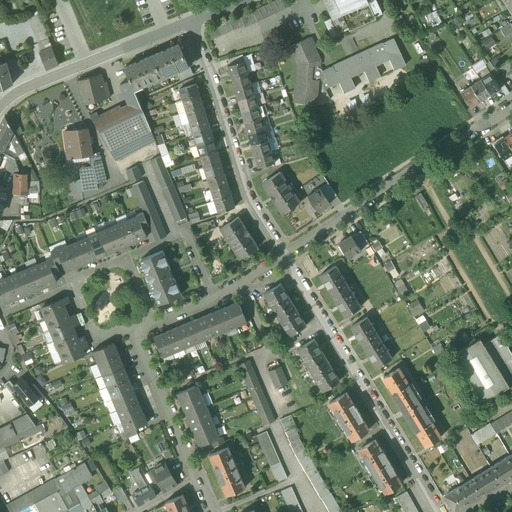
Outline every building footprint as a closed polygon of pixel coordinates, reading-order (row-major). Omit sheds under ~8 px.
[(287,0),(276,0),(253,11),(258,22),(290,7),(287,0)] [(324,21),(331,37),(348,29),(349,31),(376,19),(375,17),(382,14),(376,0),(323,0),(332,18),(324,21)] [(511,13),(511,0),(503,0),(511,14),(511,13)] [(245,28),(258,22),(253,11),(240,17),(244,26),(245,28)] [(462,16),(465,21),(473,16),(470,11),(462,16)] [(28,18),(38,43),(48,39),(39,15),(28,18)] [(211,40),(244,26),(240,17),(240,16),(207,29),(211,40)] [(465,21),(464,22),(469,30),(479,24),(474,16),(473,16),(465,21)] [(462,28),(455,17),(448,22),(455,33),(462,28)] [(511,24),(511,23),(500,30),(505,37),(511,33),(511,24)] [(489,28),(482,32),(485,39),(493,34),(489,28)] [(491,37),(482,42),(487,50),(496,44),(491,37)] [(318,78),(320,78),(318,74),(323,72),(322,71),(322,70),(321,70),(320,69),(320,68),(319,68),(318,68),(318,66),(319,66),(320,60),(315,50),(315,51),(313,48),(315,47),(311,38),(290,47),(297,64),(294,96),(298,97),(297,103),(312,104),(313,100),(316,99),(318,80),(316,80),(317,78),(318,78)] [(333,66),(322,71),(323,72),(318,74),(320,78),(325,89),(339,83),(344,93),(356,88),(351,78),(364,71),(369,82),(381,76),(376,66),(390,60),(394,70),(406,65),(394,38),(382,44),(333,67),(333,66)] [(38,43),(41,52),(52,48),(48,39),(38,43)] [(187,41),(178,44),(188,66),(189,65),(197,62),(187,41)] [(130,80),(134,90),(176,72),(188,66),(178,44),(124,68),(130,80)] [(59,64),(52,48),(41,52),(41,53),(41,52),(39,53),(46,70),(59,64)] [(243,57),(244,61),(248,72),(256,70),(251,54),(243,57)] [(244,61),(243,57),(242,55),(227,59),(229,65),(244,61)] [(428,58),(419,59),(420,68),(429,67),(428,58)] [(484,64),(486,63),(483,58),(471,65),(477,74),(486,67),(484,64)] [(248,72),(244,61),(229,65),(227,66),(231,78),(231,77),(248,72)] [(493,77),(498,74),(495,70),(489,61),(486,63),(484,64),(486,67),(487,67),(491,73),(493,77)] [(0,90),(13,84),(7,62),(0,63),(0,90)] [(511,66),(509,62),(495,70),(498,74),(501,72),(505,78),(511,73),(511,66)] [(194,75),(189,65),(188,66),(176,72),(180,81),(194,75)] [(477,74),(481,80),(491,73),(487,67),(486,67),(477,74)] [(251,84),(248,72),(231,77),(234,89),(238,100),(254,95),(251,84)] [(493,77),(491,73),(481,80),(490,94),(500,88),(498,85),(499,84),(496,80),(495,80),(493,77)] [(77,81),(83,105),(110,98),(106,82),(103,83),(101,75),(77,81)] [(178,85),(179,89),(195,84),(194,78),(182,82),(178,85)] [(128,105),(135,120),(144,115),(138,100),(134,90),(130,80),(120,85),(128,105)] [(480,101),(490,94),(481,80),(471,86),(480,101)] [(258,82),(251,84),(254,95),(261,93),(258,82)] [(179,89),(183,100),(199,95),(195,84),(179,89)] [(471,107),(480,101),(471,86),(461,92),(466,99),(465,100),(468,104),(469,104),(471,107)] [(261,93),(254,95),(258,106),(265,104),(266,104),(263,92),(261,93)] [(183,100),(186,112),(203,106),(199,95),(183,100)] [(258,106),(254,95),(238,100),(241,111),(258,106)] [(186,112),(183,100),(175,103),(178,111),(178,114),(186,112)] [(170,114),(178,111),(175,103),(167,105),(170,114)] [(261,117),(268,115),(265,104),(258,106),(261,117)] [(128,105),(101,119),(93,122),(102,136),(135,120),(128,105)] [(186,112),(190,123),(206,117),(203,106),(186,112)] [(261,117),(258,106),(241,111),(244,122),(261,117)] [(90,116),(93,122),(101,119),(97,112),(90,116)] [(186,112),(178,114),(182,125),(190,123),(186,112)] [(182,125),(178,114),(172,116),(176,127),(182,125)] [(102,136),(110,150),(150,130),(144,115),(135,120),(102,136)] [(268,115),(261,117),(265,128),(272,126),(268,115)] [(4,116),(0,123),(0,149),(3,151),(9,139),(13,131),(5,116),(4,116)] [(190,123),(193,134),(210,129),(206,117),(190,123)] [(265,128),(261,117),(244,122),(248,133),(265,128)] [(18,122),(13,125),(19,136),(24,133),(18,122)] [(186,136),(193,134),(190,123),(183,125),(186,136)] [(163,125),(153,128),(155,134),(165,131),(163,125)] [(272,126),(265,128),(268,140),(275,138),(272,126)] [(268,140),(265,128),(248,133),(251,145),(268,140)] [(64,132),(68,159),(72,158),(78,157),(78,155),(86,154),(86,156),(88,155),(93,155),(93,154),(88,129),(64,132)] [(193,134),(197,145),(213,140),(210,129),(193,134)] [(154,142),(150,130),(110,150),(115,161),(154,142)] [(9,139),(18,156),(24,152),(13,131),(9,139)] [(158,145),(164,143),(161,134),(156,136),(158,145)] [(275,138),(268,140),(271,151),(279,149),(276,137),(275,138)] [(504,158),(511,152),(511,149),(504,137),(494,143),(496,147),(494,147),(497,152),(499,151),(503,158),(504,158)] [(197,145),(200,156),(217,151),(213,140),(197,145)] [(271,151),(268,140),(251,145),(254,156),(271,151)] [(169,154),(164,143),(158,145),(157,145),(161,156),(169,154)] [(200,156),(204,167),(220,162),(217,151),(200,156)] [(275,162),(271,151),(254,156),(258,167),(275,162)] [(27,158),(24,152),(18,156),(21,161),(27,158)] [(0,158),(0,166),(6,169),(9,156),(2,153),(0,158)] [(90,160),(91,166),(92,166),(95,178),(95,177),(97,190),(108,188),(99,153),(93,154),(93,155),(88,155),(90,160)] [(73,163),(90,160),(88,155),(86,156),(86,154),(78,155),(78,157),(72,158),(73,163)] [(171,159),(169,154),(161,156),(163,162),(166,167),(175,164),(174,160),(171,159)] [(6,169),(16,175),(16,173),(20,174),(20,173),(15,160),(9,156),(6,169)] [(150,161),(152,166),(163,162),(161,156),(150,161)] [(152,166),(155,172),(166,167),(163,162),(152,166)] [(204,167),(207,178),(224,173),(220,162),(204,167)] [(194,164),(181,168),(183,174),(196,170),(194,164)] [(80,168),(81,179),(81,180),(95,178),(92,166),(91,166),(80,168)] [(128,176),(131,182),(142,177),(139,172),(137,166),(126,171),(128,176)] [(155,172),(157,177),(168,173),(166,167),(155,172)] [(183,174),(181,168),(171,171),(173,177),(183,174)] [(28,182),(39,181),(33,169),(27,172),(28,173),(28,174),(28,182)] [(262,184),(282,213),(299,202),(295,197),(296,196),(284,178),(280,172),(262,184)] [(15,193),(27,194),(27,192),(39,193),(39,181),(28,182),(28,174),(20,174),(16,173),(16,175),(15,193)] [(157,177),(159,183),(170,178),(168,173),(157,177)] [(207,178),(211,190),(227,184),(224,173),(207,178)] [(95,177),(95,178),(81,180),(81,179),(79,180),(81,192),(97,190),(95,177)] [(159,183),(162,189),(173,184),(170,178),(159,183)] [(133,187),(135,191),(146,187),(143,181),(132,186),(133,187)] [(325,196),(328,201),(336,195),(328,183),(321,187),(326,195),(325,196)] [(162,189),(164,194),(175,189),(173,184),(162,189)] [(191,184),(178,188),(179,193),(192,189),(191,184)] [(211,190),(214,201),(231,195),(227,184),(211,190)] [(49,189),(50,195),(63,192),(61,186),(49,189)] [(135,191),(133,187),(126,190),(129,198),(136,195),(135,191)] [(136,195),(137,197),(148,192),(146,187),(135,191),(136,195)] [(307,196),(318,211),(330,203),(328,201),(325,196),(320,188),(307,196)] [(164,194),(166,200),(177,195),(175,189),(164,194)] [(137,197),(139,202),(150,198),(148,192),(137,197)] [(421,193),(417,196),(425,207),(429,204),(421,193)] [(166,200),(169,205),(180,201),(177,195),(166,200)] [(234,207),(231,195),(214,201),(218,212),(234,207)] [(139,202),(141,208),(153,203),(150,198),(139,202)] [(169,205),(171,211),(182,206),(180,201),(169,205)] [(218,212),(214,201),(206,203),(210,215),(218,212)] [(97,203),(91,205),(94,213),(100,210),(97,203)] [(143,212),(144,213),(155,209),(153,203),(141,208),(143,212)] [(171,211),(173,216),(184,212),(182,206),(171,211)] [(83,208),(77,211),(80,218),(86,215),(83,208)] [(144,213),(146,219),(157,214),(155,209),(144,213)] [(80,218),(77,211),(69,214),(73,221),(80,218)] [(135,211),(125,214),(128,220),(137,216),(137,215),(135,211)] [(201,220),(198,211),(189,214),(192,223),(201,220)] [(143,227),(148,224),(146,219),(144,213),(143,212),(137,215),(137,216),(138,215),(143,227)] [(186,217),(184,212),(173,216),(175,222),(186,217)] [(125,214),(115,219),(118,224),(128,220),(125,214)] [(146,219),(148,224),(159,220),(157,214),(146,219)] [(137,216),(128,220),(137,241),(147,237),(143,227),(138,215),(137,216)] [(56,218),(56,219),(59,225),(65,222),(62,216),(56,218)] [(236,253),(240,258),(257,247),(238,217),(220,229),(224,234),(224,235),(236,253)] [(59,225),(56,219),(50,222),(53,229),(59,226),(59,225)] [(115,219),(105,223),(107,228),(118,224),(115,219)] [(7,231),(12,220),(1,221),(0,227),(7,231)] [(127,246),(137,241),(128,220),(118,224),(127,246)] [(148,224),(151,230),(162,225),(159,220),(148,224)] [(97,232),(107,228),(105,223),(95,227),(97,232)] [(116,250),(127,246),(118,224),(107,228),(116,250)] [(22,225),(16,228),(19,236),(25,233),(22,225)] [(151,230),(153,235),(164,231),(162,225),(151,230)] [(107,254),(116,250),(107,228),(97,232),(97,233),(107,254)] [(166,236),(164,231),(153,235),(155,241),(166,236)] [(360,231),(352,236),(359,247),(367,242),(360,231)] [(75,236),(77,241),(87,237),(85,232),(75,236)] [(107,254),(97,233),(87,237),(96,259),(107,254)] [(339,244),(349,259),(361,251),(359,247),(352,236),(351,236),(339,244)] [(86,263),(96,259),(87,237),(77,241),(86,263)] [(375,251),(383,249),(381,239),(373,241),(375,251)] [(56,244),(57,248),(58,249),(67,246),(65,240),(56,244)] [(76,267),(86,263),(77,241),(67,246),(76,267)] [(66,272),(76,267),(67,246),(58,249),(57,250),(62,261),(66,272)] [(375,253),(370,246),(365,250),(370,256),(375,253)] [(51,251),(53,257),(56,264),(62,261),(57,250),(58,249),(57,248),(51,251)] [(9,251),(2,254),(5,261),(11,258),(9,251)] [(44,254),(47,259),(53,257),(51,251),(44,254)] [(153,289),(159,304),(181,295),(174,277),(172,278),(168,269),(170,268),(163,251),(140,260),(145,271),(143,272),(145,276),(147,275),(150,282),(148,283),(151,290),(153,289)] [(58,269),(56,264),(53,257),(47,259),(47,261),(48,260),(53,271),(58,269)] [(25,262),(28,269),(38,264),(35,258),(25,262)] [(47,261),(38,264),(47,286),(57,282),(53,271),(48,260),(47,261)] [(392,260),(385,264),(392,278),(399,275),(392,260)] [(36,290),(47,286),(38,264),(28,269),(36,290)] [(321,275),(345,315),(360,306),(337,268),(336,266),(321,275)] [(26,294),(36,290),(28,269),(17,273),(26,294)] [(16,299),(26,294),(17,273),(7,277),(16,299)] [(0,288),(6,303),(16,299),(7,277),(0,280),(0,288)] [(403,280),(395,283),(399,291),(406,288),(403,280)] [(264,294),(289,336),(306,326),(280,284),(264,294)] [(58,301),(60,307),(61,306),(69,303),(67,297),(58,301)] [(414,316),(425,310),(419,299),(408,305),(414,316)] [(41,308),(46,319),(64,311),(61,306),(60,307),(58,301),(41,308)] [(238,302),(227,306),(236,327),(247,322),(238,302)] [(227,306),(217,310),(226,331),(236,327),(227,306)] [(37,322),(39,322),(46,319),(41,308),(33,311),(37,322)] [(217,310),(206,315),(215,335),(226,331),(217,310)] [(46,319),(50,330),(66,324),(65,320),(66,318),(66,317),(65,314),(64,311),(46,319)] [(65,320),(66,324),(76,319),(74,314),(66,317),(66,318),(65,320)] [(206,315),(196,319),(204,340),(215,335),(206,315)] [(423,331),(431,327),(424,315),(417,319),(423,331)] [(363,347),(376,368),(391,360),(378,338),(366,318),(351,327),(363,347)] [(44,333),(50,330),(46,319),(39,322),(44,333)] [(78,325),(76,319),(66,324),(67,327),(70,328),(71,328),(78,325)] [(196,319),(185,324),(194,344),(204,340),(196,319)] [(15,323),(9,325),(12,333),(18,330),(15,323)] [(50,330),(55,341),(73,334),(72,331),(71,328),(70,328),(67,327),(66,324),(50,330)] [(185,324),(175,328),(183,349),(194,344),(185,324)] [(236,327),(226,331),(228,337),(238,332),(236,327)] [(175,328),(164,332),(173,353),(183,349),(175,328)] [(19,330),(18,330),(12,333),(16,344),(20,343),(17,333),(20,332),(19,330)] [(50,330),(44,333),(42,333),(47,344),(55,341),(50,330)] [(162,358),(173,353),(164,332),(153,337),(162,358)] [(55,341),(60,352),(75,346),(74,343),(75,340),(75,339),(74,337),(73,334),(55,341)] [(453,355),(482,403),(508,387),(510,389),(511,387),(511,354),(508,348),(509,342),(504,341),(500,334),(484,344),(480,338),(453,355)] [(74,343),(75,346),(85,341),(83,336),(75,339),(75,340),(74,343)] [(297,349),(323,391),(339,381),(314,339),(297,349)] [(204,340),(194,344),(196,350),(207,346),(204,340)] [(55,341),(47,344),(51,356),(60,352),(55,341)] [(88,347),(85,341),(75,346),(76,349),(79,350),(80,350),(82,349),(88,347)] [(92,352),(97,364),(113,357),(111,351),(117,349),(114,343),(94,351),(92,352)] [(22,344),(17,346),(21,355),(25,353),(22,344)] [(186,354),(196,350),(194,344),(183,349),(186,354)] [(76,349),(75,346),(60,352),(63,360),(64,363),(85,355),(82,349),(80,350),(79,350),(76,349)] [(111,351),(113,357),(123,353),(121,347),(117,349),(111,351)] [(175,358),(186,354),(183,349),(173,353),(175,358)] [(60,352),(51,356),(55,364),(63,360),(60,352)] [(126,359),(123,353),(113,357),(115,363),(122,361),(126,359)] [(33,362),(33,357),(26,358),(26,354),(24,355),(25,363),(33,362)] [(97,364),(102,376),(124,366),(122,361),(115,363),(113,357),(97,364)] [(270,410),(266,399),(263,393),(261,388),(259,382),(256,377),(254,371),(252,366),(249,360),(238,365),(241,370),(243,376),(245,381),(248,387),(250,393),(252,398),(255,404),(259,415),(264,426),(275,421),(270,410)] [(95,379),(102,376),(97,364),(90,367),(95,379)] [(40,365),(33,368),(36,375),(43,372),(40,365)] [(102,376),(107,387),(123,381),(120,375),(126,372),(124,366),(102,376)] [(269,372),(276,388),(287,383),(280,367),(269,372)] [(192,368),(184,371),(188,379),(195,376),(192,368)] [(416,431),(425,447),(441,437),(422,406),(424,404),(420,398),(418,399),(399,368),(383,377),(393,393),(392,394),(415,432),(416,431)] [(120,375),(123,381),(133,377),(131,371),(126,372),(120,375)] [(40,374),(35,379),(42,387),(47,382),(40,374)] [(135,382),(133,377),(123,381),(125,387),(131,384),(135,382)] [(22,399),(29,407),(38,399),(39,399),(29,387),(21,378),(14,384),(12,386),(16,390),(23,398),(22,399)] [(60,379),(51,383),(54,389),(63,386),(60,379)] [(11,395),(16,390),(12,386),(14,384),(10,380),(4,384),(11,395)] [(107,387),(112,399),(134,390),(131,384),(125,387),(123,381),(107,387)] [(38,399),(40,401),(45,397),(34,383),(29,387),(39,399),(38,399)] [(177,393),(181,404),(202,395),(197,384),(177,393)] [(104,402),(112,399),(107,387),(99,390),(104,402)] [(112,399),(117,411),(132,404),(130,398),(136,396),(134,390),(112,399)] [(329,403),(352,440),(368,430),(359,415),(353,405),(353,406),(345,393),(329,403)] [(130,398),(132,404),(143,400),(140,394),(136,396),(130,398)] [(206,406),(202,395),(181,404),(186,414),(206,406)] [(66,397),(59,400),(61,406),(68,403),(66,397)] [(38,399),(29,407),(34,412),(43,405),(40,401),(38,399)] [(145,406),(143,400),(132,404),(135,410),(141,408),(145,406)] [(61,406),(65,415),(74,411),(71,402),(61,406)] [(117,411),(122,423),(143,414),(141,408),(135,410),(132,404),(117,411)] [(211,416),(206,406),(186,414),(190,425),(211,416)] [(117,425),(122,423),(117,411),(109,414),(114,426),(117,425)] [(144,413),(143,414),(122,423),(126,431),(126,432),(135,428),(136,428),(136,427),(148,423),(144,413)] [(281,418),(287,431),(297,427),(291,414),(288,416),(281,418)] [(506,414),(501,417),(507,427),(511,424),(506,414)] [(16,435),(17,435),(36,427),(28,415),(11,423),(16,435)] [(215,427),(211,416),(190,425),(194,436),(215,427)] [(501,417),(496,420),(502,430),(507,427),(501,417)] [(496,433),(502,430),(496,420),(491,424),(496,433)] [(11,423),(0,428),(0,433),(4,441),(16,435),(11,423)] [(117,425),(121,433),(126,431),(122,423),(117,425)] [(472,434),(478,444),(495,433),(489,423),(472,434)] [(0,462),(4,460),(1,454),(0,454),(0,449),(5,447),(20,441),(41,431),(43,436),(44,435),(45,434),(45,433),(41,424),(36,427),(17,435),(0,443),(0,462)] [(219,438),(215,427),(194,436),(199,446),(211,441),(219,438)] [(287,431),(290,437),(298,433),(299,432),(297,427),(287,431)] [(121,433),(124,440),(128,438),(137,434),(135,428),(126,432),(126,431),(121,433)] [(255,434),(277,482),(288,477),(267,428),(255,434)] [(87,437),(84,430),(75,434),(78,441),(87,437)] [(288,438),(291,444),(300,439),(301,439),(298,433),(290,437),(288,438)] [(137,434),(128,438),(131,443),(140,439),(137,434)] [(88,437),(80,441),(84,448),(92,444),(88,437)] [(211,441),(213,447),(224,442),(222,437),(219,438),(211,441)] [(499,437),(492,442),(497,449),(504,444),(499,437)] [(312,464),(300,439),(291,444),(304,473),(314,467),(312,464)] [(51,440),(45,443),(49,451),(55,448),(51,440)] [(362,456),(371,472),(389,462),(382,451),(375,440),(359,450),(363,455),(362,456)] [(448,449),(445,443),(437,447),(441,454),(448,449)] [(487,446),(482,449),(486,456),(491,453),(487,446)] [(0,454),(1,454),(4,460),(10,458),(5,447),(0,449),(0,454)] [(220,480),(226,496),(245,488),(228,447),(209,455),(216,471),(219,480),(220,480)] [(491,467),(500,483),(511,476),(511,458),(510,455),(490,467),(491,467)] [(85,463),(90,473),(97,469),(92,459),(85,463)] [(0,475),(9,471),(4,460),(0,462),(0,475)] [(395,473),(389,462),(371,472),(381,489),(382,488),(385,493),(401,484),(395,473)] [(58,491),(68,509),(63,511),(69,511),(68,509),(79,503),(80,505),(91,499),(99,495),(109,488),(106,483),(96,489),(97,491),(86,498),(79,485),(93,477),(90,473),(85,463),(55,479),(60,489),(58,491)] [(158,481),(164,491),(176,485),(165,464),(152,470),(158,481)] [(132,494),(139,506),(156,496),(140,467),(135,470),(145,487),(141,490),(132,494)] [(304,473),(320,499),(329,493),(314,467),(304,473)] [(491,467),(471,479),(481,495),(493,488),(500,483),(491,467)] [(131,472),(141,490),(145,487),(135,470),(131,472)] [(147,473),(153,484),(158,481),(152,470),(147,473)] [(465,479),(461,472),(455,476),(459,483),(465,479)] [(6,506),(9,511),(20,511),(36,503),(58,491),(60,489),(55,479),(6,506)] [(470,502),(481,495),(471,479),(460,486),(470,502)] [(470,503),(470,502),(460,486),(444,495),(455,511),(470,503)] [(289,511),(303,511),(293,487),(281,492),(289,511)] [(99,495),(102,499),(112,493),(109,488),(99,495)] [(114,492),(120,503),(128,499),(121,488),(114,492)] [(36,503),(40,511),(63,511),(68,509),(58,491),(36,503)] [(396,498),(404,511),(417,511),(406,492),(396,498)] [(320,499),(327,511),(340,511),(329,493),(320,499)] [(94,505),(97,511),(98,511),(102,510),(98,504),(103,502),(102,500),(102,499),(99,495),(91,499),(94,505)] [(189,511),(183,495),(165,502),(169,511),(189,511)] [(84,511),(85,510),(94,505),(91,499),(80,505),(84,511)] [(83,511),(84,511),(80,505),(79,503),(68,509),(69,511),(83,511)]
